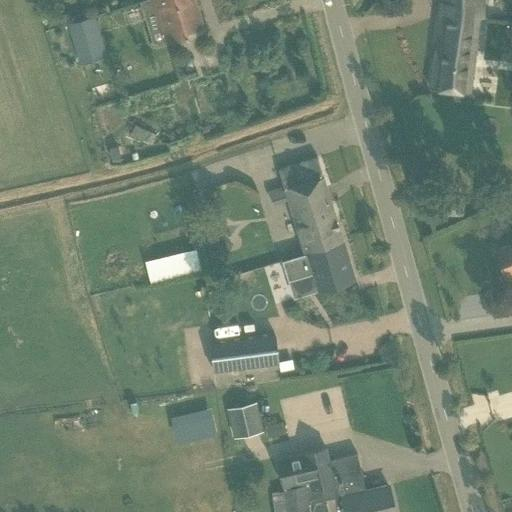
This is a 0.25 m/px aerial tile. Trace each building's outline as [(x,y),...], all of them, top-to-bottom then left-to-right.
[(195,0),(142,0),(139,1),(153,46),(204,30),(195,0)] [(441,0),(430,88),(450,90),(468,92),(472,63),(474,64),(480,14),(478,14),(480,0),(441,0)] [(93,13),(68,20),(80,61),(106,54),(93,13)] [(298,163),(277,169),(299,239),(339,226),(317,157),(298,163)] [(303,254),(282,261),(288,281),(312,274),(317,291),(336,285),(355,279),(339,226),(299,239),(303,254)] [(216,232),(202,237),(211,263),(230,256),(224,238),(218,240),(216,232)] [(511,243),(496,249),(508,281),(511,279),(511,243)] [(144,261),(150,284),(201,272),(196,249),(144,261)] [(274,335),(255,337),(209,343),(213,371),(267,364),(278,363),(274,335)] [(293,369),(291,360),(278,363),(280,372),(293,369)] [(314,392),(322,421),(346,415),(339,386),(314,392)] [(234,438),(263,432),(256,402),(227,409),(234,438)] [(143,446),(214,429),(209,407),(167,417),(169,423),(139,430),(143,446)] [(266,425),(268,437),(285,434),(282,422),(266,425)] [(325,448),(277,459),(284,487),(288,511),(308,511),(307,504),(335,497),(325,448)] [(356,453),(328,460),(338,507),(344,505),(346,511),(394,511),(388,485),(363,491),(360,477),(362,477),(356,453)]
